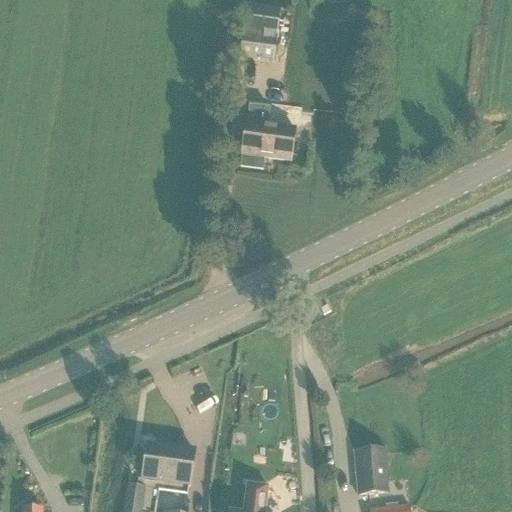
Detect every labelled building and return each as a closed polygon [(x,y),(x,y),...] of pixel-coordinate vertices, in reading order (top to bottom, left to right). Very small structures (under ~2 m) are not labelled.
[(276,36),(279,11),(243,6),(240,31),(243,32),(239,59),(273,63),(276,36)] [(270,110),(249,107),(242,156),(240,169),(263,172),(265,159),(290,162),(294,130),(267,127),(270,110)] [(147,446),(142,480),(138,479),(137,488),(128,486),(123,511),(155,511),(159,492),(188,496),(195,453),(147,446)] [(385,450),(354,453),(358,498),(389,496),(385,450)] [(263,511),(267,488),(247,486),(243,511),(235,511),(230,511),(229,511),(263,511)]
